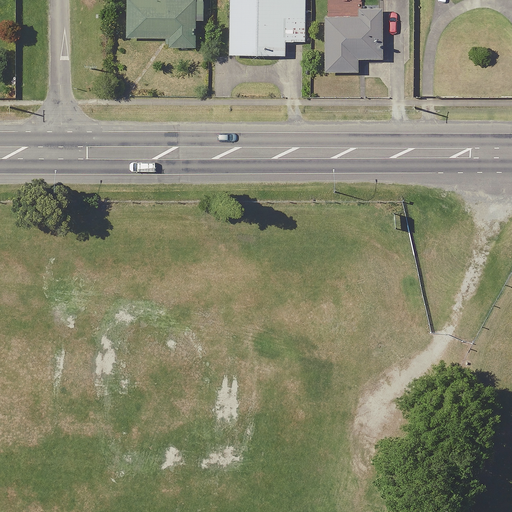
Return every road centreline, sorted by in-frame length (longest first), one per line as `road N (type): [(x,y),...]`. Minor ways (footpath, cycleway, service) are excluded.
road 1 (secondary): [(60,153),(511,154)]
road 2 (residential): [(60,0),(60,153)]
